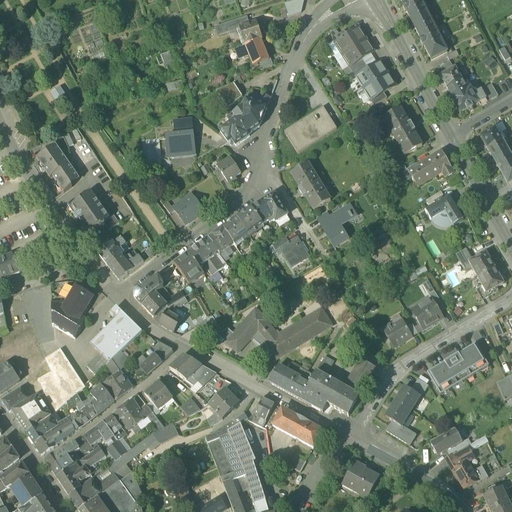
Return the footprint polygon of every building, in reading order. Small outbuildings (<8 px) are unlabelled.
[(301,15),(304,0),(300,0),(288,4),(284,6),(289,19),(301,15)] [(407,12),(414,26),(430,18),(420,0),(400,0),(404,6),(403,7),(406,13),(407,12)] [(246,18),(240,21),(242,28),(249,25),(246,18)] [(447,53),(430,18),(414,26),(421,40),(420,41),(423,47),(424,46),(432,61),(447,53)] [(215,29),(217,37),(228,33),(239,29),(242,28),(240,21),(215,29)] [(239,39),(242,47),(244,46),(260,41),(262,40),(256,23),(249,25),(242,28),(239,29),(240,31),(237,32),(239,39)] [(240,31),(239,29),(228,33),(231,42),(239,39),(237,32),(240,31)] [(337,44),(344,55),(366,42),(358,30),(348,37),(337,43),(337,44)] [(333,43),(335,46),(337,44),(337,43),(348,37),(344,32),(332,40),(333,43)] [(269,60),(260,41),(244,46),(249,57),(254,67),(261,64),(269,60)] [(373,53),(366,42),(344,55),(351,66),(351,67),(362,60),(371,55),(373,53)] [(335,46),(333,43),(328,46),(335,57),(340,53),(335,46)] [(340,53),(349,67),(351,66),(344,55),(337,44),(335,46),(340,53)] [(244,46),(242,47),(233,50),(238,62),(249,57),(244,46)] [(499,51),(505,62),(510,59),(504,48),(499,51)] [(456,51),(446,56),(449,62),(459,57),(456,51)] [(349,67),(340,53),(335,57),(334,58),(342,71),(349,67)] [(167,65),(173,62),(169,54),(162,58),(167,65)] [(362,60),(365,65),(374,60),(371,55),(362,60)] [(497,65),(490,58),(484,65),(491,71),(497,65)] [(261,64),(263,69),(273,65),(270,59),(269,60),(261,64)] [(349,67),(353,74),(365,65),(362,60),(351,67),(351,66),(349,67)] [(377,65),(374,60),(365,65),(369,71),(377,65)] [(452,68),(449,62),(439,68),(442,73),(452,68)] [(358,78),(365,89),(387,76),(380,64),(377,65),(369,71),(358,77),(358,78)] [(369,71),(365,65),(353,74),(356,79),(358,78),(358,77),(369,71)] [(349,67),(342,71),(346,78),(353,74),(349,67)] [(469,74),(465,67),(459,70),(463,77),(469,74)] [(440,77),(447,89),(461,80),(455,69),(454,70),(444,75),(440,77)] [(233,78),(236,84),(242,82),(239,75),(233,78)] [(395,87),(387,76),(365,89),(372,100),(373,101),(384,94),(395,87)] [(327,78),(320,81),(324,89),(331,85),(327,78)] [(365,93),(370,101),(372,100),(365,89),(358,78),(356,79),(365,93)] [(471,89),(470,89),(467,91),(464,85),(461,80),(447,89),(453,99),(451,100),(452,100),(471,89)] [(181,82),(167,84),(168,92),(182,89),(181,82)] [(219,95),(228,109),(242,98),(234,85),(228,87),(216,92),(219,95)] [(481,92),(487,104),(498,97),(491,86),(481,92)] [(60,87),(50,94),(56,104),(66,97),(60,87)] [(472,108),(478,104),(479,104),(474,96),(471,89),(452,100),(460,115),(467,111),(467,112),(472,109),(472,108)] [(481,92),(474,96),(479,104),(478,104),(480,108),(487,104),(481,92)] [(365,105),(370,101),(365,93),(360,96),(365,105)] [(370,101),(374,108),(387,100),(384,94),(373,101),(372,100),(370,101)] [(233,116),(237,120),(248,136),(256,131),(259,129),(267,109),(266,109),(270,99),(262,96),(260,99),(250,95),(247,102),(246,102),(243,109),(233,116)] [(342,104),(337,97),(332,100),(337,107),(342,104)] [(284,133),(298,155),(309,148),(337,130),(323,109),(295,126),(284,133)] [(383,119),(405,157),(422,147),(413,132),(415,131),(411,123),(409,124),(400,109),(383,119)] [(249,138),(248,136),(237,120),(220,132),(228,144),(232,141),(236,147),(249,138)] [(176,131),(176,134),(184,133),(184,130),(192,129),(191,121),(175,123),(176,131)] [(499,135),(502,133),(506,131),(502,123),(494,127),(495,129),(499,135)] [(167,138),(169,156),(195,153),(192,129),(184,130),(184,133),(176,134),(176,137),(167,138)] [(480,138),(487,150),(502,141),(499,135),(495,129),(480,138)] [(74,146),(69,135),(63,137),(68,149),(74,146)] [(41,146),(46,153),(56,146),(59,145),(56,140),(41,146)] [(487,150),(494,162),(509,153),(504,145),(502,141),(487,150)] [(53,178),(64,194),(72,188),(71,187),(80,181),(69,165),(67,167),(64,162),(66,161),(56,146),(46,153),(36,160),(50,180),(53,178)] [(411,179),(417,188),(441,174),(445,181),(454,176),(441,153),(432,159),(433,160),(409,174),(408,175),(410,177),(411,179)] [(494,162),(501,173),(511,166),(511,158),(509,153),(494,162)] [(226,180),(230,186),(237,181),(235,179),(241,175),(230,158),(217,167),(219,170),(225,180),(226,181),(226,180)] [(305,197),(314,212),(330,201),(308,165),(291,175),(300,189),(298,191),(303,198),(305,197)] [(211,174),(207,166),(200,169),(204,177),(211,174)] [(511,166),(501,173),(508,185),(511,182),(511,166)] [(386,178),(394,190),(410,180),(409,178),(410,177),(408,175),(409,174),(404,167),(386,178)] [(214,175),(220,184),(225,180),(219,170),(214,174),(214,175)] [(79,221),(88,235),(98,227),(100,229),(104,226),(105,225),(104,224),(109,220),(109,219),(90,192),(79,200),(80,201),(71,207),(77,215),(74,217),(78,222),(79,221)] [(425,202),(429,209),(445,200),(441,193),(425,202)] [(175,212),(185,226),(204,212),(191,195),(173,209),(175,212)] [(263,202),(264,203),(275,221),(276,223),(277,223),(288,217),(274,195),(273,196),(274,196),(265,202),(265,201),(263,202)] [(463,221),(451,201),(447,204),(445,200),(429,209),(425,212),(431,221),(433,220),(435,222),(434,224),(438,226),(441,228),(445,228),(449,228),(449,226),(452,224),(453,226),(454,227),(463,221)] [(163,206),(170,215),(175,212),(173,209),(172,209),(168,203),(163,206)] [(270,225),(275,221),(264,203),(251,211),(262,226),(269,223),(270,225)] [(327,236),(334,248),(348,240),(339,226),(356,215),(351,206),(330,219),(322,224),(329,235),(327,236)] [(255,232),(262,226),(251,211),(251,210),(237,220),(250,239),(257,234),(255,232)] [(316,220),(320,225),(322,224),(330,219),(327,213),(316,220)] [(104,226),(108,232),(119,225),(113,216),(109,219),(109,220),(104,224),(105,225),(104,226)] [(291,222),(288,217),(277,223),(276,223),(279,228),(291,222)] [(250,239),(237,220),(223,230),(234,246),(235,247),(242,241),(244,244),(250,239)] [(230,249),(234,246),(223,230),(209,240),(225,262),(229,258),(234,254),(230,249)] [(117,242),(113,245),(118,250),(125,244),(121,239),(117,242)] [(272,247),(275,252),(280,250),(289,244),(285,239),(276,245),(272,247)] [(283,255),(292,269),(309,258),(297,239),(289,244),(280,250),(283,255)] [(224,262),(225,262),(209,240),(199,248),(218,273),(223,269),(217,260),(214,259),(215,257),(217,256),(218,258),(220,256),(224,262)] [(122,256),(118,250),(113,245),(112,243),(109,245),(108,243),(101,248),(103,250),(98,254),(108,267),(121,257),(122,256)] [(130,250),(125,244),(118,250),(122,256),(130,250)] [(145,253),(150,259),(158,253),(153,246),(145,253)] [(275,252),(272,247),(269,249),(272,255),(273,254),(276,259),(283,255),(280,250),(275,252)] [(212,277),(218,273),(199,248),(189,255),(200,270),(202,269),(201,267),(203,266),(205,265),(205,268),(212,277)] [(456,256),(464,270),(470,266),(469,263),(472,261),(466,250),(459,254),(456,256)] [(470,266),(477,278),(495,268),(486,253),(472,261),(469,263),(470,266)] [(0,260),(0,273),(3,280),(20,274),(12,255),(0,260)] [(204,276),(200,270),(189,255),(174,265),(182,276),(190,287),(204,276)] [(217,260),(223,269),(228,266),(225,262),(224,262),(220,256),(218,258),(217,256),(215,257),(214,259),(217,260)] [(119,282),(133,272),(124,261),(121,257),(108,267),(119,282)] [(129,257),(124,261),(133,272),(143,264),(139,258),(133,262),(129,257)] [(414,272),(417,278),(427,272),(425,266),(414,272)] [(504,285),(495,268),(477,278),(483,288),(477,292),(483,301),(498,292),(496,289),(504,285)] [(134,299),(142,307),(155,294),(156,295),(158,294),(164,290),(161,286),(163,284),(158,277),(147,285),(134,295),(134,299)] [(422,285),(429,297),(435,293),(428,282),(422,285)] [(64,308),(81,318),(93,297),(76,287),(74,291),(66,286),(59,297),(67,302),(64,308)] [(164,290),(158,294),(162,298),(168,293),(165,289),(164,290)] [(167,307),(169,308),(184,299),(185,298),(182,293),(164,303),(167,307)] [(432,300),(437,308),(442,305),(439,300),(435,293),(429,297),(431,300),(432,300)] [(164,303),(156,295),(155,294),(142,307),(154,319),(167,307),(164,303)] [(154,320),(160,326),(168,313),(172,315),(173,313),(178,310),(188,304),(184,299),(169,308),(167,307),(154,319),(154,320)] [(423,331),(423,332),(433,326),(443,319),(437,308),(432,300),(431,300),(414,310),(419,318),(416,320),(418,322),(422,330),(423,331)] [(53,327),(75,340),(86,321),(81,318),(64,308),(58,304),(52,305),(52,315),(53,327)] [(353,308),(357,315),(363,311),(359,305),(353,308)] [(99,355),(109,364),(111,362),(120,353),(121,353),(141,333),(133,325),(116,308),(111,313),(119,321),(104,336),(102,334),(90,346),(99,355)] [(458,308),(453,313),(458,318),(463,312),(458,308)] [(185,315),(178,310),(173,313),(172,315),(182,321),(185,315)] [(245,346),(252,339),(261,329),(270,341),(266,344),(272,356),(276,361),(293,351),(332,327),(322,310),(301,322),(295,326),(278,337),(266,323),(268,322),(256,311),(234,335),(226,343),(238,354),(245,346)] [(159,326),(174,335),(174,334),(182,321),(172,315),(168,313),(160,326),(159,326)] [(407,329),(403,322),(399,316),(391,321),(393,324),(394,326),(392,328),(391,326),(382,330),(387,339),(389,338),(395,349),(413,339),(412,338),(407,329)] [(212,318),(207,321),(211,329),(217,325),(212,318)] [(292,322),(295,326),(301,322),(299,318),(292,322)] [(346,326),(350,329),(357,322),(353,319),(346,326)] [(195,328),(200,336),(211,329),(207,321),(195,328)] [(418,322),(413,326),(418,335),(423,331),(422,330),(418,322)] [(493,327),(497,338),(504,335),(499,324),(493,327)] [(407,329),(412,338),(418,335),(413,326),(407,329)] [(271,357),(272,356),(266,344),(270,341),(261,329),(252,339),(262,348),(255,355),(265,364),(272,358),(271,357)] [(217,336),(226,343),(234,335),(228,330),(217,336)] [(155,356),(162,364),(173,354),(172,350),(158,342),(157,342),(149,351),(154,356),(155,356)] [(427,374),(440,397),(489,367),(476,345),(427,374)] [(38,397),(52,418),(56,414),(67,404),(77,396),(79,395),(83,392),(83,391),(86,389),(84,387),(84,386),(61,351),(46,362),(51,373),(42,377),(38,379),(37,381),(43,393),(44,394),(38,397)] [(120,353),(111,362),(119,372),(122,371),(126,367),(123,364),(127,360),(120,353)] [(95,359),(104,368),(107,366),(109,364),(99,355),(95,359)] [(147,377),(162,364),(155,356),(154,356),(147,363),(139,369),(147,377)] [(169,370),(186,382),(193,376),(195,373),(202,368),(202,367),(184,357),(169,370)] [(325,357),(322,363),(331,368),(335,363),(325,357)] [(135,365),(139,369),(147,363),(142,358),(136,364),(135,365)] [(96,377),(104,368),(95,359),(86,367),(96,377)] [(360,360),(344,389),(359,397),(375,369),(360,360)] [(12,361),(7,364),(13,372),(17,369),(12,361)] [(120,374),(119,372),(111,362),(109,364),(107,366),(115,377),(120,374)] [(316,373),(317,373),(326,378),(331,368),(322,363),(316,373)] [(0,368),(0,395),(20,382),(18,379),(22,376),(17,369),(13,372),(7,364),(0,368)] [(269,384),(301,402),(314,378),(300,370),(297,377),(279,367),(269,384)] [(195,373),(208,383),(216,375),(202,368),(195,373)] [(119,372),(120,374),(127,383),(130,381),(122,371),(119,372)] [(199,383),(198,384),(202,388),(208,383),(195,373),(193,376),(199,383)] [(335,384),(326,378),(317,373),(314,378),(301,402),(323,414),(327,406),(348,418),(359,398),(360,398),(359,397),(344,389),(335,384)] [(132,389),(127,383),(120,374),(115,377),(111,380),(124,396),(132,389)] [(186,382),(194,387),(198,384),(199,383),(193,376),(186,382)] [(504,403),(511,398),(511,376),(505,380),(496,385),(504,403)] [(421,377),(418,381),(426,386),(429,382),(421,377)] [(168,393),(168,394),(171,392),(170,391),(159,378),(156,380),(159,384),(168,393)] [(116,402),(124,396),(111,380),(103,386),(116,402)] [(420,398),(421,398),(428,387),(426,386),(418,381),(411,392),(420,398)] [(151,403),(158,412),(159,412),(159,411),(157,408),(162,404),(164,407),(173,400),(168,394),(168,393),(159,384),(145,396),(151,403)] [(195,395),(202,388),(198,384),(194,387),(190,391),(195,395)] [(95,402),(103,412),(114,403),(101,387),(90,395),(95,402)] [(392,423),(401,428),(401,427),(420,398),(411,392),(405,388),(386,418),(392,423)] [(214,401),(209,406),(216,414),(223,421),(239,405),(225,390),(214,401)] [(12,412),(29,401),(21,391),(2,402),(10,413),(12,412)] [(67,404),(69,412),(78,410),(79,416),(83,428),(90,423),(85,410),(84,409),(77,396),(67,404)] [(33,398),(29,401),(12,412),(24,430),(27,434),(52,418),(38,397),(37,397),(34,399),(33,398)] [(265,423),(266,423),(274,406),(262,399),(253,416),(254,417),(265,423)] [(132,400),(123,407),(137,426),(142,423),(146,420),(141,412),(132,400)] [(180,409),(187,418),(188,418),(195,414),(198,412),(198,413),(200,411),(191,400),(180,409)] [(91,405),(97,417),(103,412),(95,402),(91,405)] [(153,415),(155,418),(160,413),(159,412),(158,412),(151,403),(146,407),(147,407),(149,410),(153,415)] [(91,405),(85,410),(90,423),(97,417),(91,405)] [(133,429),(137,426),(123,407),(113,415),(119,423),(121,421),(129,432),(133,429)] [(149,417),(159,432),(162,431),(164,430),(155,418),(153,415),(149,410),(147,407),(141,412),(146,420),(149,417)] [(69,412),(70,418),(79,416),(78,410),(69,412)] [(272,427),(314,450),(323,432),(282,410),(272,427)] [(63,423),(56,414),(52,418),(58,426),(63,423)] [(211,429),(223,421),(216,414),(207,422),(211,429)] [(244,415),(212,436),(226,430),(227,433),(241,425),(247,421),(248,420),(247,419),(244,415)] [(83,428),(79,416),(70,418),(70,419),(69,420),(76,433),(83,428)] [(112,416),(103,423),(110,433),(115,439),(120,436),(118,433),(122,429),(112,416)] [(247,421),(262,429),(265,423),(254,417),(253,416),(252,417),(251,419),(248,420),(247,421)] [(27,434),(34,445),(59,429),(57,427),(58,426),(52,418),(27,434)] [(74,434),(76,433),(69,420),(63,423),(58,426),(57,427),(59,429),(34,445),(41,457),(53,450),(67,440),(74,434)] [(95,430),(101,438),(106,435),(110,433),(103,423),(95,430)] [(386,433),(410,448),(416,437),(401,427),(401,428),(392,423),(386,433)] [(249,490),(250,495),(261,491),(253,462),(255,461),(241,425),(227,433),(245,477),(249,490)] [(173,426),(168,428),(174,440),(179,437),(173,426)] [(164,430),(162,431),(168,443),(174,440),(168,428),(164,430)] [(100,441),(102,439),(101,438),(95,430),(89,434),(84,438),(95,452),(99,449),(96,444),(100,441)] [(238,480),(245,477),(227,433),(226,430),(212,436),(205,439),(223,485),(230,482),(231,483),(238,480)] [(430,444),(438,458),(443,455),(451,451),(462,444),(455,430),(454,431),(430,444)] [(160,447),(168,443),(162,431),(159,432),(152,435),(152,436),(156,441),(160,447)] [(110,433),(106,435),(111,441),(115,439),(110,433)] [(120,436),(115,439),(118,442),(123,439),(127,436),(125,433),(120,436)] [(111,441),(106,435),(101,438),(102,439),(106,444),(111,441)] [(108,468),(114,475),(118,472),(126,465),(147,448),(156,441),(152,436),(151,437),(131,451),(126,455),(108,468)] [(468,447),(471,453),(488,443),(485,437),(471,445),(468,447)] [(90,455),(95,452),(84,438),(75,444),(79,451),(83,457),(88,454),(89,453),(90,455)] [(117,443),(118,442),(115,439),(111,441),(106,444),(107,445),(109,448),(117,443)] [(125,455),(126,455),(131,451),(123,439),(118,442),(117,443),(125,455)] [(0,443),(0,458),(12,450),(5,440),(0,443)] [(160,447),(156,441),(147,448),(152,453),(160,447)] [(451,451),(453,455),(454,455),(468,447),(471,445),(469,441),(462,444),(451,451)] [(124,452),(117,443),(109,448),(103,454),(105,457),(109,454),(115,462),(125,455),(124,452)] [(46,463),(51,471),(71,457),(75,454),(79,451),(75,444),(57,455),(46,463)] [(109,448),(107,445),(105,447),(100,450),(103,454),(109,448)] [(477,483),(479,482),(473,472),(468,464),(475,460),(471,453),(468,447),(454,455),(458,460),(448,466),(458,482),(464,491),(477,483)] [(106,458),(105,457),(103,454),(100,450),(99,448),(99,449),(95,452),(90,455),(85,459),(77,465),(81,486),(93,476),(98,470),(94,467),(106,458)] [(19,460),(12,450),(0,458),(0,473),(1,473),(19,460)] [(75,454),(79,460),(83,457),(79,451),(75,454)] [(443,455),(445,460),(453,455),(451,451),(443,455)] [(286,465),(300,473),(305,463),(291,455),(286,465)] [(458,460),(454,455),(453,455),(445,460),(448,466),(458,460)] [(77,465),(71,457),(51,471),(57,479),(77,465)] [(0,494),(29,475),(22,464),(4,477),(0,480),(0,494)] [(342,487),(368,501),(372,494),(379,479),(368,473),(368,474),(364,472),(366,470),(354,464),(342,487)] [(81,486),(77,465),(57,479),(69,498),(82,490),(81,486)] [(126,465),(118,472),(124,480),(130,476),(132,474),(133,474),(126,465)] [(482,467),(473,472),(479,482),(477,483),(478,485),(488,479),(482,467)] [(94,483),(82,490),(69,498),(75,507),(78,511),(80,511),(98,499),(120,483),(114,475),(108,468),(94,483)] [(124,480),(118,472),(114,475),(120,483),(124,480)] [(98,499),(107,511),(126,511),(140,501),(144,500),(132,474),(130,476),(124,480),(120,483),(98,499)] [(10,489),(24,508),(43,496),(30,477),(10,489)] [(243,492),(249,490),(245,477),(238,480),(243,492)] [(232,510),(233,511),(241,511),(231,483),(230,482),(223,485),(224,489),(232,510)] [(172,488),(179,504),(191,498),(184,484),(172,488)] [(483,497),(490,511),(491,511),(509,504),(502,488),(483,497)] [(224,508),(225,511),(226,511),(232,510),(224,489),(216,494),(219,499),(220,499),(224,508)] [(268,511),(264,501),(261,491),(250,495),(255,510),(255,511),(268,511)] [(366,504),(370,507),(379,497),(372,494),(368,501),(366,504)] [(53,511),(43,496),(24,508),(18,511),(16,511),(53,511)] [(196,511),(191,498),(179,504),(182,511),(196,511)] [(107,511),(98,499),(80,511),(107,511)] [(218,511),(224,508),(220,499),(219,499),(199,511),(218,511)] [(275,511),(272,499),(264,501),(268,511),(275,511)] [(142,511),(140,501),(126,511),(142,511)]
